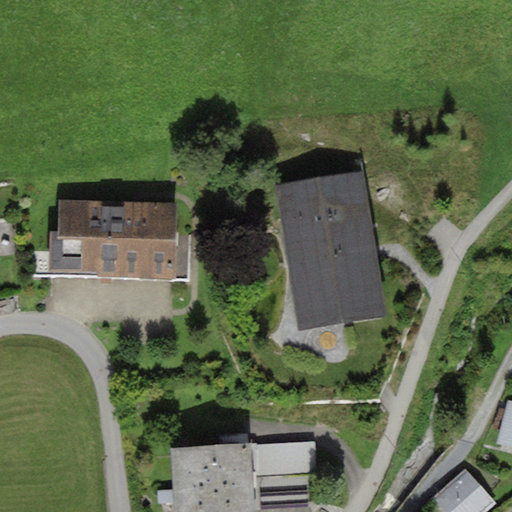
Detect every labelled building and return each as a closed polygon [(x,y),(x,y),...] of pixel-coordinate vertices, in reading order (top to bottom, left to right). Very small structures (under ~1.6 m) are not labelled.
[(360,176),(276,190),(300,336),(385,322),(360,176)] [(189,209),(60,204),(57,278),(186,283),(189,209)] [(511,405),(511,406),(501,449),(511,451),(511,405)] [(256,444),(258,473),(317,470),(315,441),(256,444)] [(258,511),(255,448),(177,452),(179,511),(258,511)] [(313,472),(261,474),(261,504),(314,503),(313,472)] [(436,504),(443,511),(494,511),(498,509),(468,476),(436,504)]
